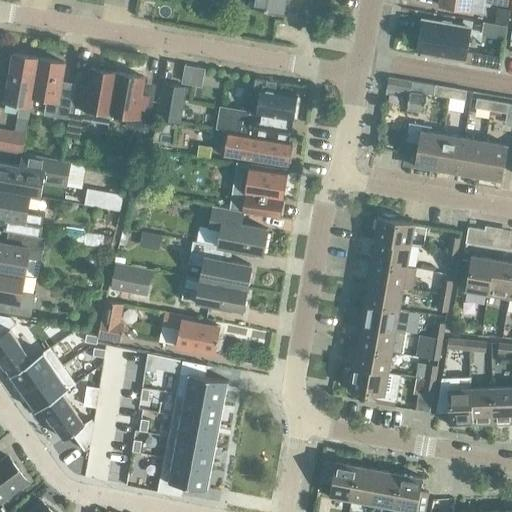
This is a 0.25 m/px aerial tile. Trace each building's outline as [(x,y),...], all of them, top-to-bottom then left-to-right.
[(242,0),(242,4),(269,8),(268,12),(286,15),(288,0),(242,0)] [(508,0),(439,0),(439,5),(471,10),(471,9),(484,11),(485,3),(490,4),(490,2),(508,5),(508,0)] [(507,26),(510,10),(498,8),(495,24),(507,26)] [(423,20),(417,52),(464,60),(470,29),(423,20)] [(33,95),(39,58),(14,53),(6,100),(20,103),(18,117),(29,119),(33,95)] [(502,57),(479,53),(477,65),(500,69),(502,57)] [(65,62),(39,58),(33,95),(47,98),(44,115),(69,119),(74,90),(60,88),(65,62)] [(111,112),(118,72),(112,71),(113,67),(95,64),(95,68),(92,67),(88,90),(75,87),(66,136),(81,139),(84,119),(109,124),(111,112)] [(144,76),(118,72),(111,112),(128,115),(126,127),(148,131),(153,101),(141,99),(144,76)] [(412,80),(389,76),(387,89),(410,92),(410,91),(412,80)] [(229,130),(255,134),(289,140),(292,119),(293,119),(293,116),(297,117),(299,105),(295,104),(297,94),(274,90),(275,82),(267,81),(267,79),(255,77),(250,111),(221,106),(218,129),(229,131),(229,130)] [(158,117),(180,121),(186,86),(164,82),(158,117)] [(434,94),(450,97),(452,87),(436,84),(434,94)] [(452,87),(450,97),(465,99),(467,90),(452,87)] [(407,107),(425,110),(427,94),(410,91),(410,92),(407,107)] [(476,107),(492,110),(494,100),(477,98),(476,107)] [(494,100),(492,110),(507,112),(508,103),(494,100)] [(415,164),(438,168),(444,133),(431,131),(432,126),(410,122),(406,140),(419,142),(415,164)] [(0,147),(22,152),(25,134),(0,129),(0,147)] [(292,140),(289,140),(255,134),(229,130),(229,131),(225,154),(245,158),(288,164),(292,140)] [(438,168),(460,172),(466,137),(444,133),(438,168)] [(137,137),(136,148),(137,149),(151,150),(152,140),(152,139),(137,137)] [(460,172),(481,175),(487,141),(466,137),(460,172)] [(487,141),(481,175),(502,179),(508,144),(487,141)] [(198,156),(210,158),(212,147),(199,145),(198,156)] [(65,150),(64,159),(73,160),(74,155),(70,151),(65,150)] [(0,189),(31,195),(40,196),(43,181),(66,186),(70,161),(30,154),(28,167),(0,162),(0,189)] [(238,162),(230,208),(244,211),(280,216),(288,170),(238,162)] [(137,179),(136,187),(145,188),(145,184),(142,179),(137,179)] [(31,195),(0,189),(0,215),(14,218),(12,232),(40,237),(45,212),(28,209),(31,195)] [(110,193),(107,208),(120,211),(123,196),(110,193)] [(201,226),(198,241),(225,246),(225,247),(263,254),(268,228),(242,223),(244,211),(230,208),(214,205),(210,227),(201,226)] [(379,216),(375,238),(411,244),(415,222),(395,219),(396,215),(382,213),(381,216),(379,216)] [(476,227),(473,243),(483,244),(485,229),(476,227)] [(0,242),(0,270),(25,275),(28,258),(41,261),(46,238),(21,234),(19,245),(0,242)] [(100,239),(99,246),(110,248),(112,237),(105,236),(100,239)] [(450,236),(448,251),(457,253),(460,238),(450,236)] [(375,238),(371,259),(407,266),(411,244),(375,238)] [(204,265),(201,278),(247,287),(252,264),(223,259),(225,247),(225,246),(198,241),(193,240),(189,262),(204,265)] [(457,253),(448,251),(445,266),(455,268),(457,253)] [(465,290),(488,294),(494,258),(471,255),(465,290)] [(488,294),(509,298),(511,279),(511,261),(494,258),(488,294)] [(371,259),(367,281),(403,287),(412,288),(416,267),(407,266),(371,259)] [(111,287),(146,294),(151,269),(116,262),(111,287)] [(25,275),(0,270),(0,298),(9,300),(7,312),(32,317),(36,294),(22,291),(25,275)] [(247,287),(201,278),(199,291),(184,288),(182,299),(243,310),(247,287)] [(443,278),(441,293),(450,295),(453,280),(443,278)] [(367,281),(364,302),(400,308),(403,287),(367,281)] [(450,295),(441,293),(438,309),(448,310),(450,295)] [(106,300),(100,337),(123,341),(127,323),(123,322),(126,304),(106,300)] [(364,302),(360,323),(396,329),(400,308),(364,302)] [(165,311),(163,324),(180,327),(177,344),(221,353),(226,327),(183,318),(184,315),(165,311)] [(0,314),(0,358),(11,374),(31,360),(10,329),(11,329),(10,328),(16,324),(11,317),(0,314)] [(436,321),(433,336),(443,338),(445,322),(436,321)] [(360,323),(356,344),(392,351),(396,329),(360,323)] [(98,338),(98,336),(87,334),(86,341),(97,343),(98,338)] [(443,338),(433,336),(431,351),(440,353),(443,338)] [(457,349),(472,351),(473,340),(458,339),(457,349)] [(473,340),(472,351),(488,353),(489,342),(473,340)] [(356,344),(353,366),(388,372),(392,351),(356,344)] [(499,355),(511,356),(511,345),(500,344),(499,355)] [(11,374),(10,375),(11,376),(12,375),(24,392),(63,365),(50,347),(31,360),(11,374)] [(93,355),(104,357),(106,350),(94,348),(93,355)] [(147,356),(145,370),(156,372),(159,355),(148,353),(147,356)] [(183,360),(176,394),(223,403),(227,382),(229,382),(229,381),(205,376),(208,364),(183,360)] [(428,364),(426,379),(435,381),(438,365),(428,364)] [(63,365),(24,392),(36,410),(35,410),(35,411),(42,407),(62,393),(76,383),(63,365)] [(351,392),(365,394),(365,391),(378,393),(377,397),(396,400),(400,374),(388,372),(353,366),(349,388),(351,388),(351,392)] [(442,377),(437,404),(449,403),(450,425),(472,424),(471,387),(471,376),(442,377)] [(435,381),(426,379),(423,394),(433,396),(435,381)] [(494,423),(511,422),(511,386),(493,387),(494,423)] [(472,424),(494,423),(493,387),(471,387),(472,424)] [(148,401),(150,389),(142,388),(140,400),(148,401)] [(62,393),(42,407),(63,437),(62,438),(63,439),(72,433),(84,451),(90,447),(94,423),(91,419),(85,423),(85,422),(83,423),(62,393)] [(176,394),(172,415),(219,424),(223,403),(176,394)] [(172,415),(168,436),(215,445),(219,424),(172,415)] [(139,431),(147,432),(149,420),(141,419),(139,431)] [(168,436),(164,458),(211,466),(215,445),(168,436)] [(140,453),(142,441),(134,440),(132,452),(140,453)] [(0,502),(28,481),(9,456),(0,462),(0,502)] [(164,458),(158,491),(182,496),(185,484),(208,489),(208,488),(207,487),(211,466),(164,458)] [(329,497),(352,501),(358,465),(336,461),(329,497)] [(352,501),(373,505),(380,469),(358,465),(352,501)] [(373,505),(394,509),(401,473),(380,469),(373,505)] [(394,509),(412,511),(424,511),(429,491),(421,490),(423,477),(401,473),(394,509)] [(56,511),(42,500),(32,511),(56,511)]
